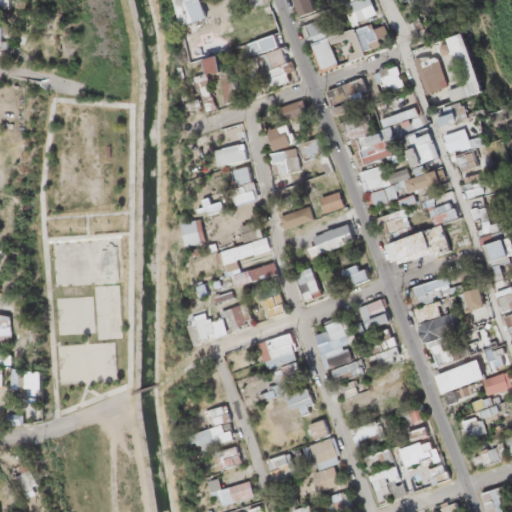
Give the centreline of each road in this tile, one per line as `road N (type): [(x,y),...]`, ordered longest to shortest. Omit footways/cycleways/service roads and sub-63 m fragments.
road 1 (tertiary): [(476,511),(279,0)]
road 2 (residential): [(251,109),(299,319),(371,511)]
road 3 (residential): [(511,350),(383,0)]
road 4 (residential): [(475,258),(218,354)]
road 5 (residential): [(405,51),(194,129)]
road 6 (residential): [(274,511),(218,354)]
road 7 (residential): [(116,398),(0,435)]
